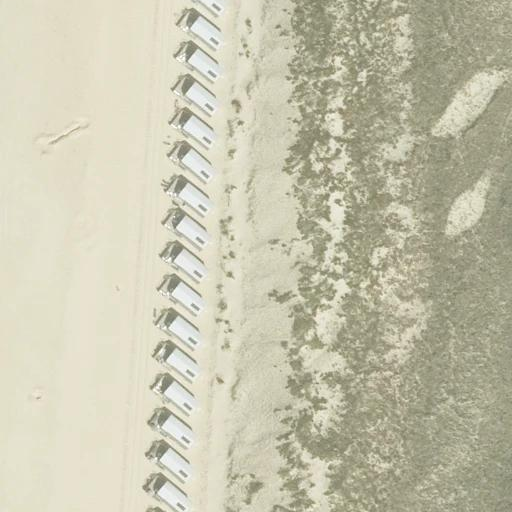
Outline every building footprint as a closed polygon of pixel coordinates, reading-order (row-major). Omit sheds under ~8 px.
[(242,9),(219,0),(207,0),(203,11),(236,25),(242,9)] [(238,41),(205,28),(199,43),(231,56),(238,41)] [(235,75),(203,62),(197,77),(229,90),(235,75)] [(233,109),(200,95),(194,111),(226,124),(233,109)] [(230,143),(198,130),(191,145),(224,159),(230,143)] [(228,179),(195,166),(189,181),(222,194),(228,179)] [(225,215),(193,202),(186,218),(219,231),(225,215)] [(223,244),(191,231),(184,246),(217,260),(223,244)] [(221,276),(189,263),(182,278),(215,291),(221,276)] [(219,307),(187,294),(180,309),(213,322),(219,307)] [(216,342),(184,329),(178,344),(210,357),(216,342)] [(215,373),(182,360),(176,375),(208,388),(215,373)] [(212,410),(179,397),(173,412),(206,426),(212,410)] [(210,442),(177,429),(171,444),(203,457),(210,442)] [(155,464),(182,485),(192,472),(165,452),(155,464)] [(153,496),(173,511),(183,511),(189,504),(163,484),(153,496)]
